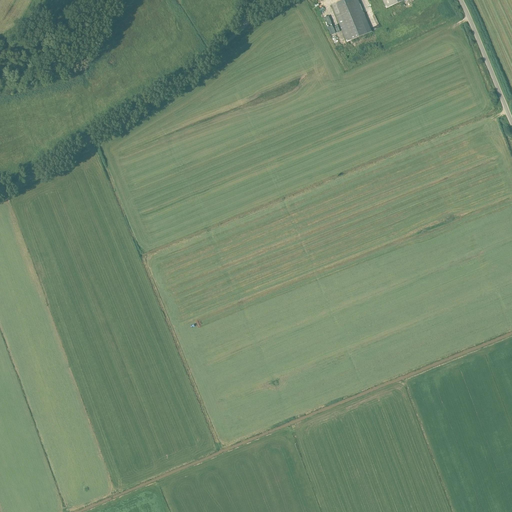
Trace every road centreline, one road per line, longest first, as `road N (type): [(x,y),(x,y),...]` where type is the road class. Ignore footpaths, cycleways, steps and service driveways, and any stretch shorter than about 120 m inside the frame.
road 1 (unclassified): [(0,189),(36,174),(195,68),(281,0)]
road 2 (unclassified): [(511,113),(460,0)]
